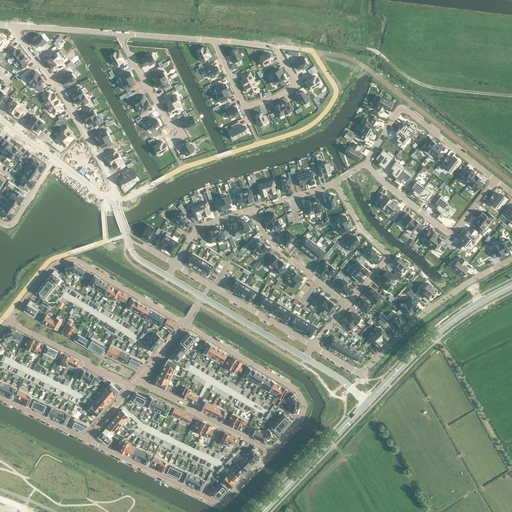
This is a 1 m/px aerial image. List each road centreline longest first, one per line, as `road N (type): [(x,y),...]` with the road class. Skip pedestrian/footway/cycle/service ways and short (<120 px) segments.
road 1 (residential): [(511,258),(420,314),(361,372),(313,346)]
road 2 (residential): [(7,320),(52,265),(74,258),(185,324)]
road 3 (residential): [(270,451),(220,504),(85,439)]
road 4 (residential): [(185,324),(295,388),(305,405),(300,420),(270,451)]
road 5 (residential): [(99,194),(110,180),(17,25)]
road 6 (residential): [(494,180),(404,109),(366,163)]
road 7 (track): [(344,46),(373,49),(426,84),(511,95)]
road 8 (residential): [(494,180),(450,232),(366,163)]
road 9 (residential): [(313,346),(175,264)]
road 10 (residential): [(347,305),(386,255),(334,182)]
road 11 (residential): [(347,305),(278,249),(252,209)]
road 12 (residential): [(220,464),(145,427),(117,402)]
road 13 (unclassified): [(305,358),(202,296)]
